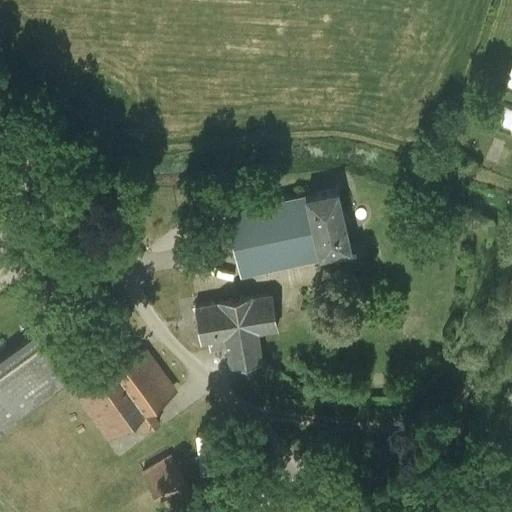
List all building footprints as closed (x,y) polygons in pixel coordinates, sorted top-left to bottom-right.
[(243,269),(321,252),(353,245),(340,184),(309,191),(306,192),(298,193),(230,208),(239,251),(243,269)] [(84,262),(72,236),(39,252),(51,278),(84,262)] [(227,347),(230,364),(263,359),(258,332),(277,329),(271,292),(196,304),(202,342),(209,341),(211,350),(227,347)] [(0,433),(72,382),(34,329),(0,353),(0,433)] [(125,362),(78,396),(108,438),(135,420),(144,433),(161,422),(151,408),(177,390),(147,347),(125,362)] [(141,469),(167,510),(196,493),(170,452),(141,469)] [(445,481),(418,506),(423,511),(474,511),(475,511),(445,481)]
